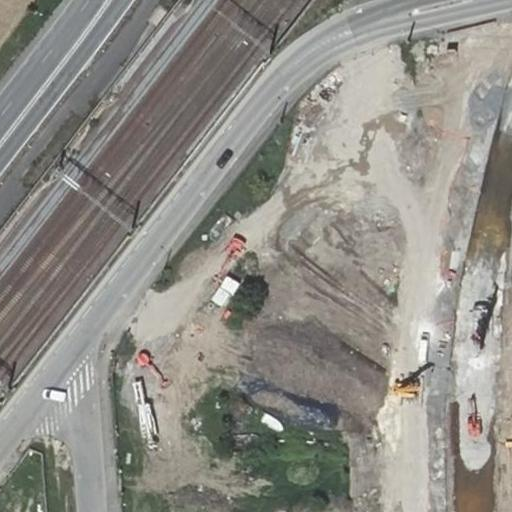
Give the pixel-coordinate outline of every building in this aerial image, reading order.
[(325,135),(319,197),(371,202),(376,140),(325,135)] [(319,357),(321,322),(293,320),(290,355),(319,357)] [(176,349),(177,336),(144,334),(143,347),(176,349)] [(133,384),(132,466),(164,466),(164,454),(183,454),(183,385),(133,384)] [(286,511),(286,489),(199,493),(200,511),(286,511)]
